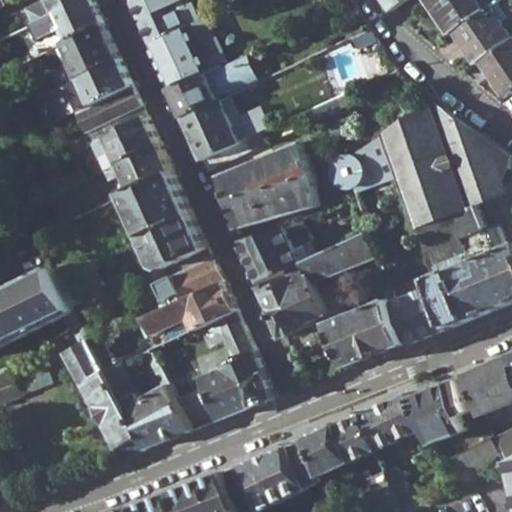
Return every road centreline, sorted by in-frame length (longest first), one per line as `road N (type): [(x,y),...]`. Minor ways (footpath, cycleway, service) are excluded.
road 1 (residential): [(114,0),(304,417)]
road 2 (residential): [(50,511),(304,417)]
road 3 (residential): [(304,417),(511,334)]
road 4 (residential): [(370,0),(420,61),(511,132)]
